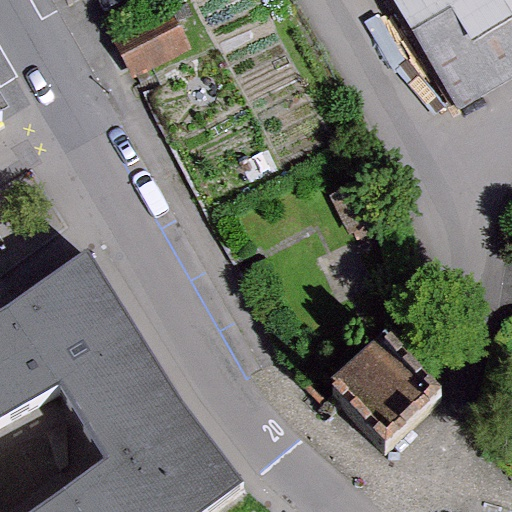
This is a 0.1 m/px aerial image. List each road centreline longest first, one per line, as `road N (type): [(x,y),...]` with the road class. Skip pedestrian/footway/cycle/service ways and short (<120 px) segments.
road 1 (tertiary): [(277,459),(198,349),(101,172)]
road 2 (tertiary): [(101,172),(5,0)]
road 3 (residential): [(64,192),(65,248),(0,291)]
